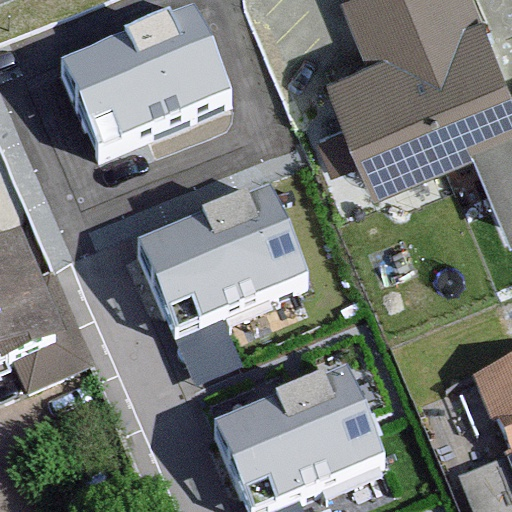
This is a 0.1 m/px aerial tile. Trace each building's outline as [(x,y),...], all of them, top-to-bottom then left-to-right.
[(466,0),(356,0),(337,8),(365,76),(332,89),(375,195),(470,157),(511,139),(511,111),(507,99),(466,0)] [(188,22),(62,76),(99,163),(225,109),(188,22)] [(511,97),(507,99),(511,111),(511,139),(470,157),(508,252),(511,250),(511,97)] [(269,198),(136,253),(173,341),(306,286),(269,198)] [(16,230),(0,236),(0,360),(12,355),(28,390),(90,362),(56,284),(42,290),(16,230)] [(511,362),(476,377),(509,457),(511,464),(511,362)] [(348,379),(215,434),(247,511),(275,511),(384,467),(348,379)] [(511,511),(511,464),(509,457),(461,476),(475,511),(511,511)]
